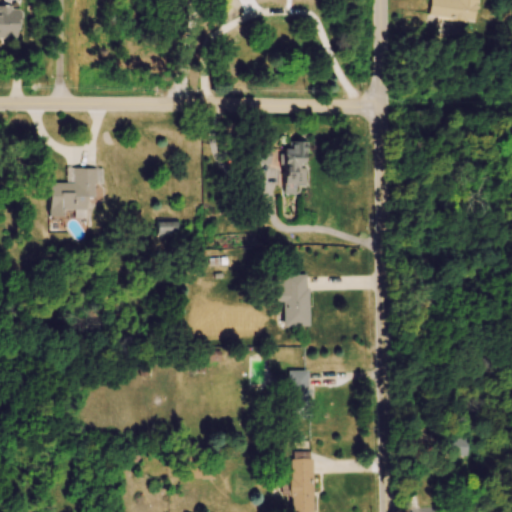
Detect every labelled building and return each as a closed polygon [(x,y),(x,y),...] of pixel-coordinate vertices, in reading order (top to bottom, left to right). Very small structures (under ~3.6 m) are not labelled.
[(432,0),(431,19),(478,23),(479,0),(475,0),(432,0)] [(0,40),(19,40),(19,7),(0,7),(0,40)] [(308,142),(284,142),(284,197),(308,197),(308,142)] [(272,151),(255,151),(255,166),(272,166),(272,151)] [(50,216),(88,216),(88,199),(96,199),(97,170),(74,170),(73,185),(51,185),(50,216)] [(179,237),(179,224),(158,224),(158,237),(179,237)] [(312,329),(312,277),(276,277),(276,304),(285,304),(285,329),(312,329)] [(290,373),(291,421),(314,421),(313,373),(290,373)] [(141,448),(127,448),(127,464),(141,464),(141,448)] [(294,462),(293,511),(316,511),(317,462),(294,462)]
